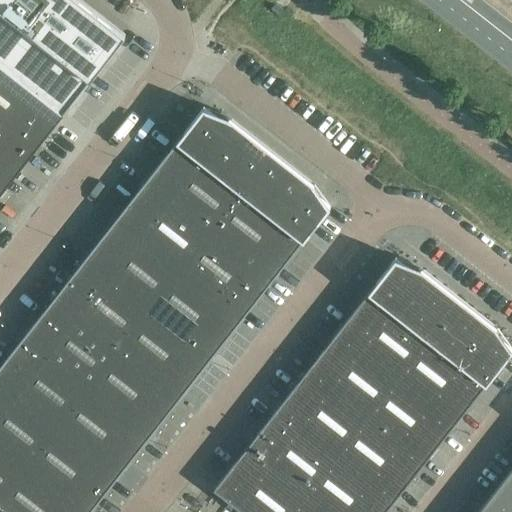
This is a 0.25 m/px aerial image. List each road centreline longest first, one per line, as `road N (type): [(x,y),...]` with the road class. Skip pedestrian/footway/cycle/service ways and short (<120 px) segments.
road 1 (unclassified): [(143,511),(385,203)]
road 2 (unclassified): [(0,278),(180,43)]
road 3 (unclassified): [(385,203),(180,43)]
road 4 (unclassified): [(511,277),(434,215),(385,203)]
road 5 (unclassified): [(430,511),(511,411)]
